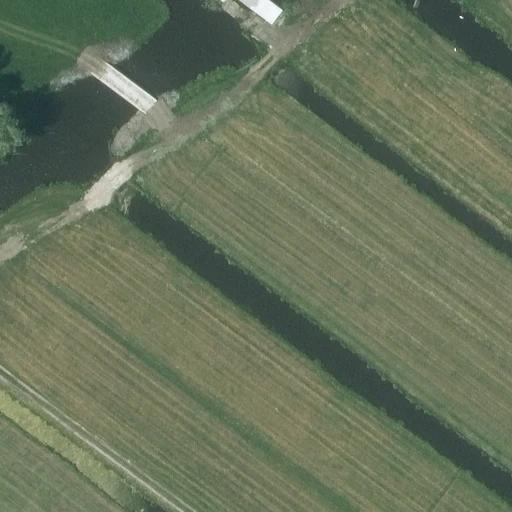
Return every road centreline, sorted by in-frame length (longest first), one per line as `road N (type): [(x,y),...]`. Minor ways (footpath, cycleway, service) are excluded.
road 1 (track): [(0,257),(97,199),(339,0)]
road 2 (track): [(191,511),(0,372)]
